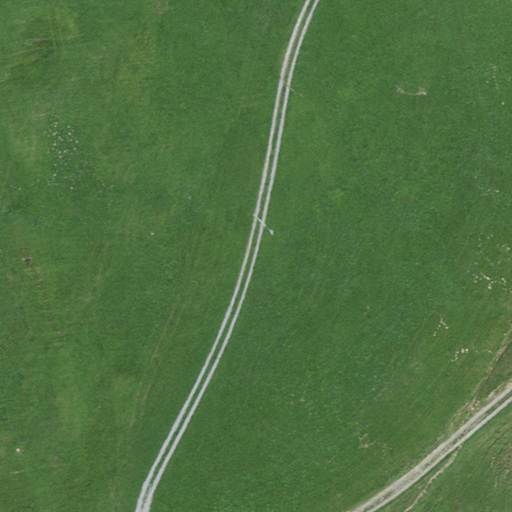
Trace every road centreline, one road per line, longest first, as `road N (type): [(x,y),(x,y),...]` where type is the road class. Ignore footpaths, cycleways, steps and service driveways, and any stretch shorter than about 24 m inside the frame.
road 1 (track): [(145,511),(144,496),(238,306),(291,60),(313,0)]
road 2 (track): [(511,400),(362,511)]
